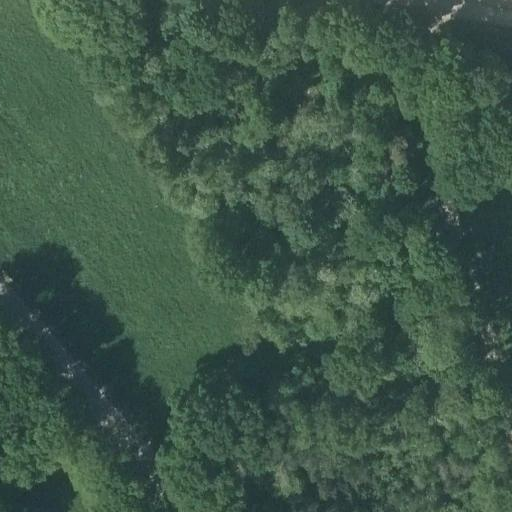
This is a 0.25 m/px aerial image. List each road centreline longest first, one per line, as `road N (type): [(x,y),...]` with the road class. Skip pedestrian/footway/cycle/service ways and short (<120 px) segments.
road 1 (track): [(511,432),(444,185),(420,4)]
road 2 (tertiary): [(196,511),(0,295)]
road 3 (track): [(385,0),(511,17)]
